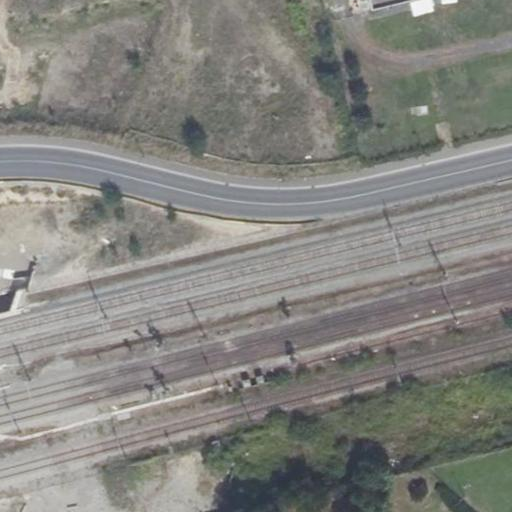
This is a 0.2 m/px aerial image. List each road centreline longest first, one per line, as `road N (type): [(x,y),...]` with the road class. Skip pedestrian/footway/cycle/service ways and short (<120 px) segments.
road 1 (unclassified): [(0,164),(72,164),(231,201),(295,205),(511,160)]
road 2 (trunk): [(0,266),(84,0)]
